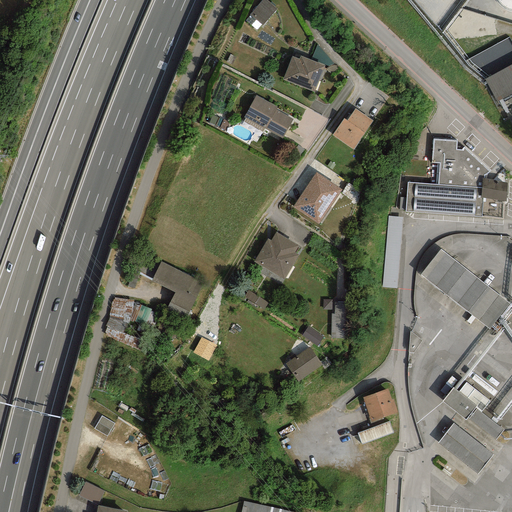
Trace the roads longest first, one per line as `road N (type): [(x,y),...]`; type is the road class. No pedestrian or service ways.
road 1 (residential): [(224,0),(161,137),(108,289),(58,511)]
road 2 (residential): [(297,0),(359,84),(225,285)]
road 3 (motorway): [(0,509),(46,320),(76,229),(96,196)]
road 4 (motorway): [(19,511),(96,196)]
road 5 (secondary): [(89,0),(0,233)]
road 6 (motorway): [(127,0),(34,229)]
road 7 (unclassified): [(344,0),(511,156)]
road 8 (motorway): [(96,196),(174,0)]
road 9 (motorway): [(34,229),(0,371)]
